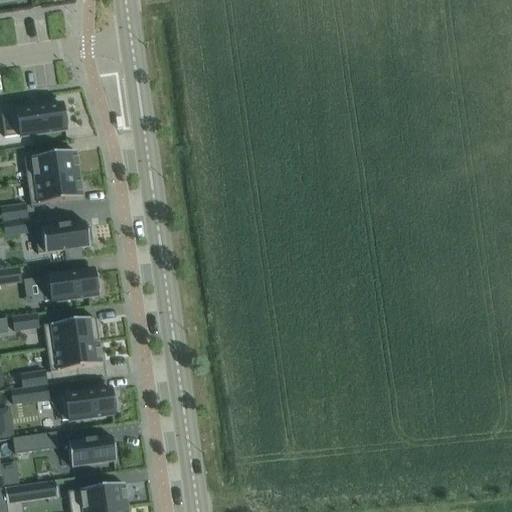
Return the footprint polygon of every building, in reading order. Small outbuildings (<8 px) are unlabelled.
[(68,125),(65,109),(61,110),(61,106),(0,114),(4,139),(64,130),(64,126),(68,125)] [(78,176),(75,152),(23,160),(26,183),(78,176)] [(81,199),(78,176),(26,183),(30,207),(81,199)] [(27,220),(25,206),(0,209),(0,215),(1,223),(27,220)] [(29,233),(27,220),(1,223),(3,237),(29,233)] [(92,243),(90,227),(86,228),(85,224),(33,231),(37,256),(88,248),(88,244),(92,243)] [(0,285),(20,283),(18,270),(0,272),(0,285)] [(99,291),(96,275),(92,275),(92,271),(40,279),(43,303),(95,295),(95,291),(99,291)] [(36,316),(11,320),(13,333),(38,329),(36,316)] [(98,343),(94,319),(42,327),(46,350),(98,343)] [(101,366),(98,343),(46,350),(49,374),(101,366)] [(46,387),(44,373),(19,377),(21,390),(46,387)] [(48,400),(46,387),(21,390),(21,391),(9,393),(11,406),(48,400)] [(116,410),(114,394),(110,394),(109,390),(57,397),(61,422),(113,414),(112,410),(116,410)] [(57,450),(55,434),(11,440),(13,456),(57,450)] [(115,463),(111,438),(66,445),(70,469),(115,463)] [(63,497),(61,482),(3,490),(5,506),(63,497)] [(101,511),(126,508),(123,485),(66,493),(67,495),(69,511),(101,511)]
